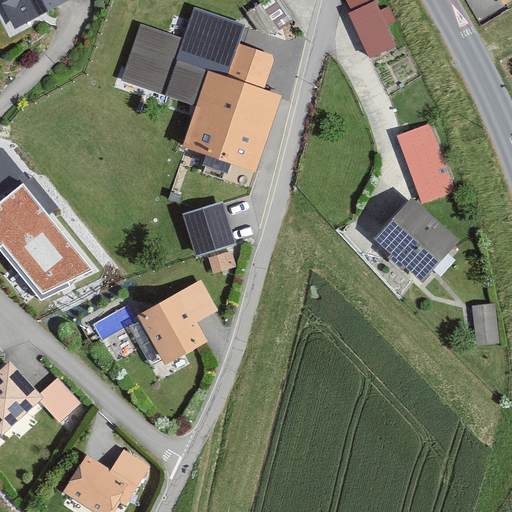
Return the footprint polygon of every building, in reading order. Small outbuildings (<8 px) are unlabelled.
[(0,0),(0,2),(13,28),(70,0),(0,0)] [(377,0),(346,0),(372,60),(398,49),(377,0)] [(194,6),(163,100),(201,113),(187,152),(255,175),(280,100),(264,95),(276,57),(242,46),(249,25),(194,6)] [(431,125),(399,136),(423,201),(455,190),(431,125)] [(93,270),(23,184),(0,203),(0,251),(41,301),(93,270)] [(413,204),(377,244),(424,285),(460,245),(413,204)] [(224,205),(184,218),(197,258),(237,245),(224,205)] [(234,266),(230,253),(211,259),(215,272),(234,266)] [(201,282),(137,320),(166,370),(211,344),(198,323),(218,312),(201,282)] [(495,300),(472,303),(478,343),(501,339),(495,300)] [(10,369),(0,379),(0,440),(4,444),(45,405),(37,396),(10,369)] [(58,377),(37,396),(45,405),(60,422),(81,402),(58,377)] [(86,458),(65,496),(93,511),(115,511),(121,503),(127,506),(149,466),(124,452),(112,473),(86,458)]
